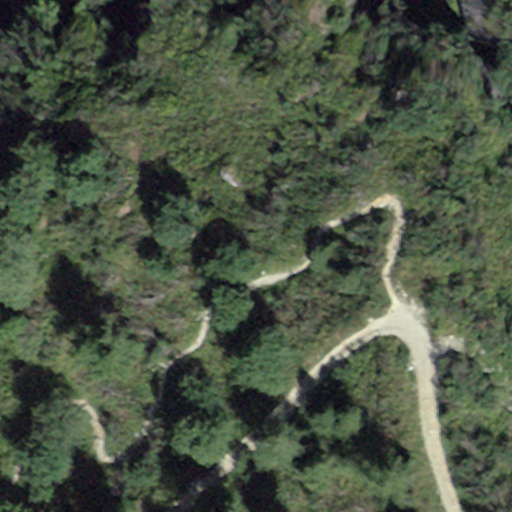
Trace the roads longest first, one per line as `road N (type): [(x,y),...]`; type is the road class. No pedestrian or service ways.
road 1 (track): [(179,511),(212,487),(313,359),(382,329)]
road 2 (track): [(382,329),(446,473),(454,511)]
